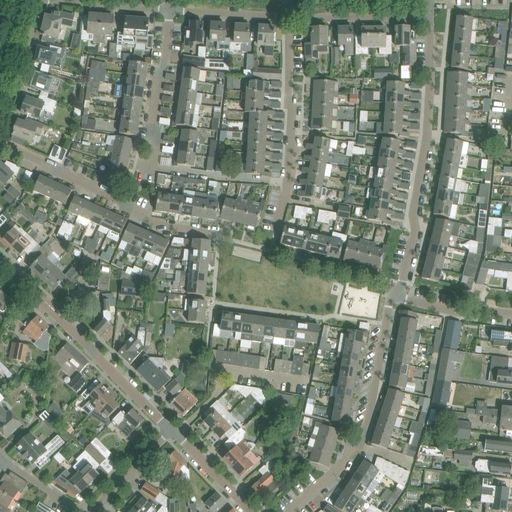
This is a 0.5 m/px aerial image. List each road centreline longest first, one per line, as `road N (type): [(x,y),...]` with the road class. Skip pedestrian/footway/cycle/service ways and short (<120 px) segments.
road 1 (residential): [(393,295),(415,230),(430,17)]
road 2 (residential): [(218,237),(159,225),(0,143)]
road 3 (residential): [(169,430),(0,262)]
road 4 (residential): [(272,242),(289,154),(287,17)]
road 5 (residential): [(140,164),(154,166),(151,132),(169,11)]
road 6 (residential): [(347,452),(365,427),(393,295)]
road 7 (residential): [(287,17),(430,17)]
road 8 (residential): [(0,129),(38,0)]
road 9 (residential): [(46,0),(169,11)]
road 10 (residential): [(511,313),(466,315),(393,295)]
